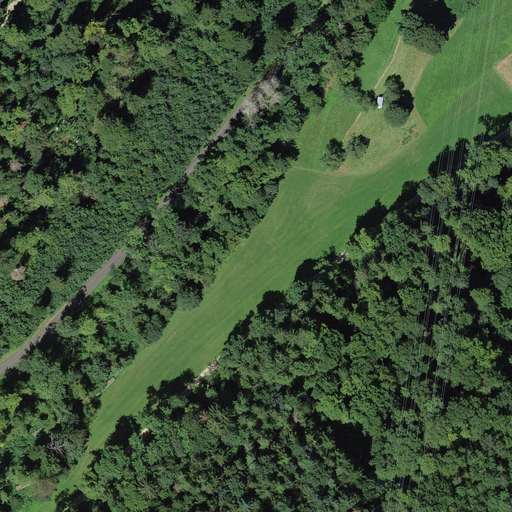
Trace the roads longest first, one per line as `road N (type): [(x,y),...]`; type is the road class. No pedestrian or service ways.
road 1 (track): [(62,511),(232,347),(511,128)]
road 2 (residential): [(338,0),(122,251),(0,368)]
road 3 (track): [(511,193),(234,418),(138,511)]
road 4 (track): [(384,511),(511,459)]
